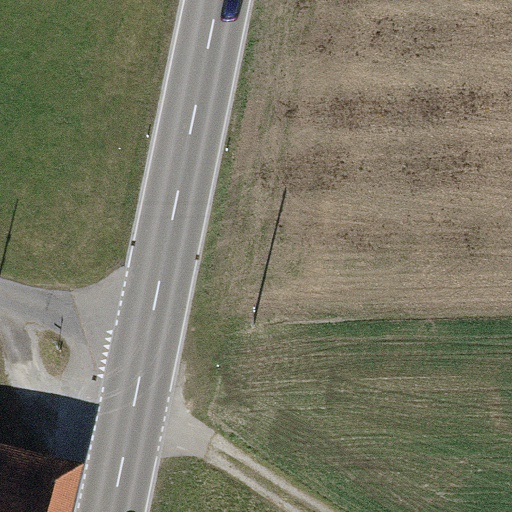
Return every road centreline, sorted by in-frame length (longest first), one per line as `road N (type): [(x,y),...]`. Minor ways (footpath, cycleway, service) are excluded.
road 1 (secondary): [(220,0),(150,334)]
road 2 (track): [(317,511),(208,441),(132,417)]
road 3 (secondary): [(150,334),(113,511)]
road 4 (residential): [(150,334),(0,290)]
